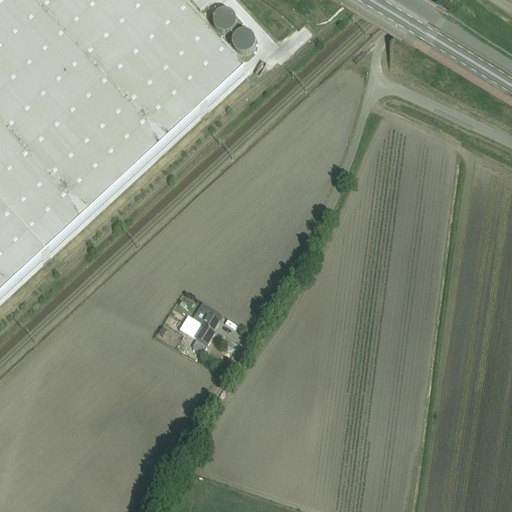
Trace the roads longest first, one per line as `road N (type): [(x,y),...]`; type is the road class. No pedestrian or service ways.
road 1 (unclassified): [(158,511),(174,469),(323,219),(372,81)]
road 2 (tertiary): [(369,0),(511,86)]
road 3 (unclassified): [(372,81),(511,145)]
road 4 (unclassified): [(401,0),(511,67)]
